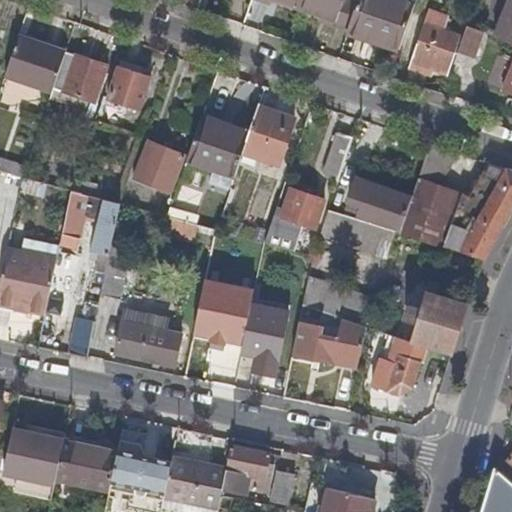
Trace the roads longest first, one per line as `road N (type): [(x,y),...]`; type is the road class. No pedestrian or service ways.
road 1 (residential): [(459,461),(0,366)]
road 2 (residential): [(83,0),(511,144)]
road 3 (residential): [(459,461),(511,307)]
